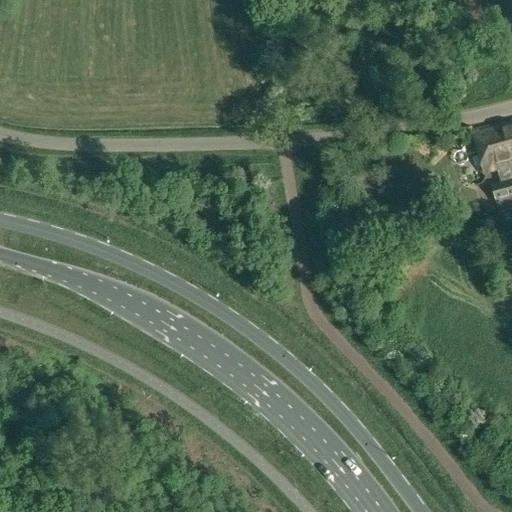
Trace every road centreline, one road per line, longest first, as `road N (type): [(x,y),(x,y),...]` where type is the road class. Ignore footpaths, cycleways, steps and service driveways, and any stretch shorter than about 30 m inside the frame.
road 1 (tertiary): [(420,511),(349,421),(271,346),(134,264),(0,220)]
road 2 (unclassified): [(0,133),(92,145),(282,141),(373,136),(511,107)]
road 3 (tertiary): [(0,253),(136,307),(217,357),(297,422),(374,511)]
